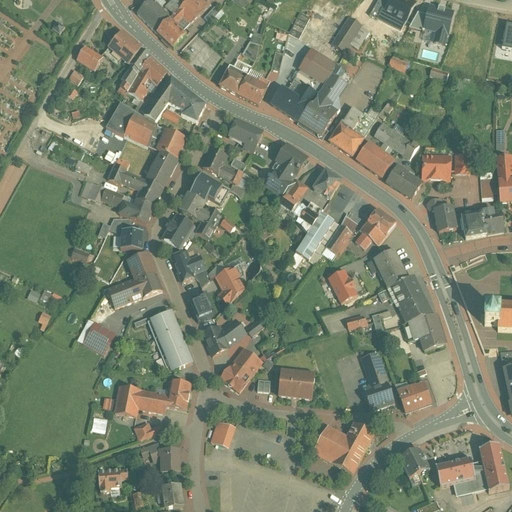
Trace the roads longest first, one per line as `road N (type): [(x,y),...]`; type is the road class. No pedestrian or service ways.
road 1 (residential): [(204,389),(200,343),(157,226),(219,102)]
road 2 (primary): [(219,102),(303,142),(381,196),(415,228),(431,260)]
road 3 (unclassified): [(111,1),(20,144)]
road 4 (primary): [(431,260),(482,404)]
road 5 (primary): [(111,1),(219,102)]
road 6 (residential): [(200,511),(204,389)]
